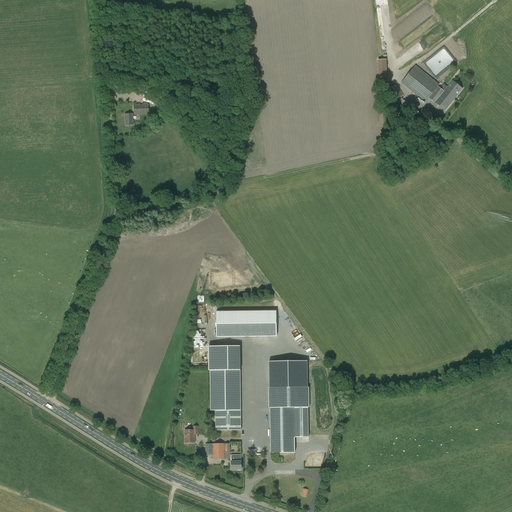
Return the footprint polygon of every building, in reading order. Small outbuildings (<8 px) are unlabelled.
[(378,78),(387,77),(387,60),(378,60),(378,78)] [(425,102),(435,89),(439,85),(416,66),(402,83),(425,102)] [(445,111),(462,89),(452,81),(447,87),(444,84),(440,89),(439,88),(430,99),(445,111)] [(397,99),(403,95),(397,85),(386,92),(392,102),(395,105),(399,103),(397,99)] [(171,112),(175,108),(165,98),(160,102),(171,112)] [(135,115),(149,115),(149,104),(143,104),(143,105),(140,105),(140,104),(134,105),(135,115)] [(126,125),(134,125),(133,114),(125,115),(126,125)] [(216,311),(216,337),(277,336),(277,311),(216,311)] [(272,345),(272,351),(278,351),(278,343),(279,343),(279,337),(270,337),(270,345),(272,345)] [(216,430),(240,430),(240,370),(240,346),(210,346),(210,371),(211,371),(210,411),(216,411),(216,430)] [(294,407),(270,408),(271,453),(295,453),(295,438),(294,407)] [(195,443),(195,435),(198,435),(198,426),(194,426),(194,430),(185,430),(185,443),(195,443)] [(206,455),(213,455),(213,459),(231,459),(230,444),(205,444),(206,455)] [(231,470),(242,470),(241,455),(232,455),(232,461),(231,461),(231,470)]
